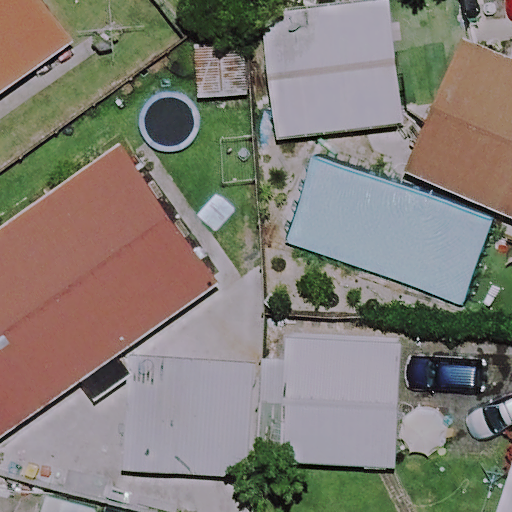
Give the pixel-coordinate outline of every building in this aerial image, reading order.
[(0,0),(0,86),(72,34),(46,0),(0,0)] [(397,122),(383,0),(261,0),(276,135),(397,122)] [(511,58),(464,38),(408,171),(511,214),(511,58)] [(0,433),(215,278),(120,147),(0,233),(0,433)] [(396,339),(283,335),(278,459),(391,463),(396,339)] [(245,472),(249,362),(127,357),(122,467),(245,472)] [(511,511),(511,461),(497,511),(511,511)]
